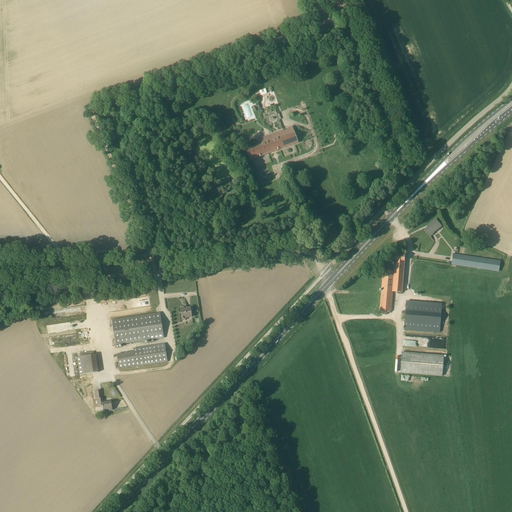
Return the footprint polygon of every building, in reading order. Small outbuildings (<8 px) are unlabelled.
[(265,143),(246,150),(250,161),(299,143),(293,127),(263,138),(265,143)] [(441,226),(436,220),(429,225),(430,226),(425,230),(430,237),(434,233),(433,232),(441,226)] [(424,250),(418,249),(417,259),(499,272),(501,262),(424,250)] [(405,256),(396,255),(395,263),(400,264),(400,262),(405,263),(405,256)] [(395,263),(395,271),(383,271),(380,311),(391,312),(392,292),(402,293),(405,263),(400,262),(400,264),(395,263)] [(450,310),(445,309),(445,314),(441,314),(442,303),(406,301),(404,330),(440,333),(441,323),(449,323),(450,310)] [(185,309),(181,309),(182,321),(186,320),(186,318),(193,317),(192,309),(185,310),(185,309)] [(160,313),(112,320),(116,345),(164,338),(160,313)] [(134,352),(117,354),(119,369),(168,363),(166,345),(134,349),(134,352)] [(79,375),(100,372),(97,354),(94,354),(93,351),(80,353),(81,356),(77,357),(79,375)] [(444,356),(403,352),(401,374),(442,376),(444,356)] [(98,406),(101,405),(101,407),(102,407),(103,412),(109,411),(109,410),(112,409),(111,401),(101,403),(99,390),(94,391),(96,399),(97,399),(97,401),(98,403),(98,406)]
